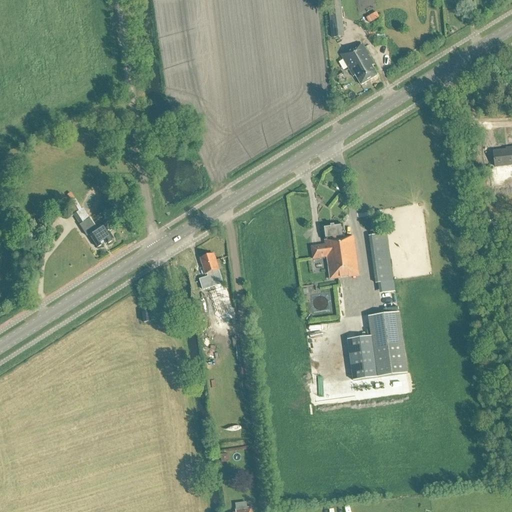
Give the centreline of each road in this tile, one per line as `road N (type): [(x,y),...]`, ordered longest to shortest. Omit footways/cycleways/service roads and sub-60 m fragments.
road 1 (primary): [(228,204),(511,29)]
road 2 (track): [(231,221),(268,511)]
road 3 (unclassified): [(156,249),(119,0)]
road 4 (primary): [(0,347),(156,249)]
